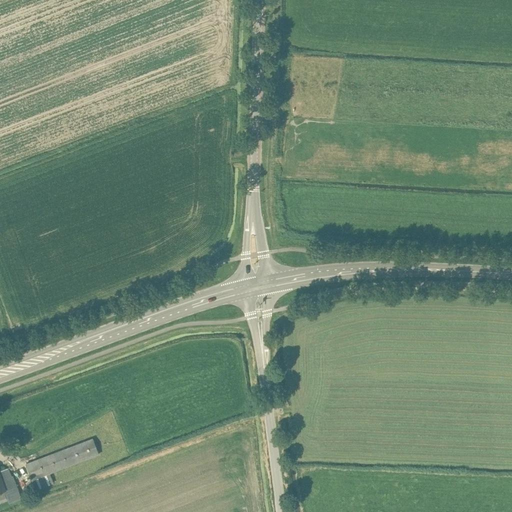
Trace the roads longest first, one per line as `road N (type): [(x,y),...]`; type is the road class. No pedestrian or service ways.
road 1 (secondary): [(0,379),(248,294)]
road 2 (secondary): [(247,281),(0,366)]
road 3 (secondary): [(484,272),(386,264),(263,277)]
road 4 (secondary): [(264,291),(332,278),(484,272)]
road 5 (secondary): [(252,192),(259,0)]
road 6 (tertiary): [(281,511),(266,387)]
